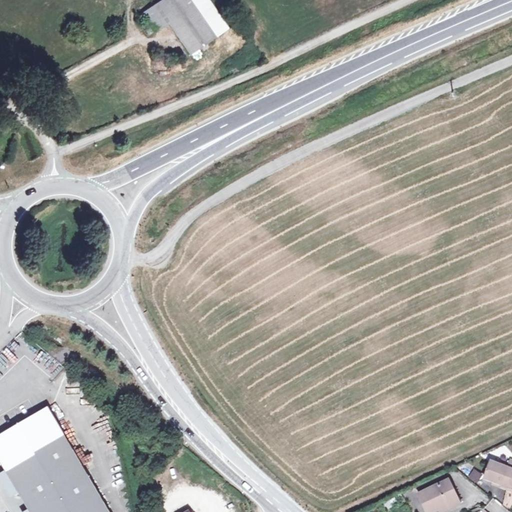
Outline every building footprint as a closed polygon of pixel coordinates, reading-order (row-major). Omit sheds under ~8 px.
[(190,0),(163,0),(145,13),(158,31),(170,23),(191,54),(216,36),(190,0)] [(208,0),(190,0),(216,36),(228,28),(208,0)] [(111,511),(50,408),(0,436),(0,460),(30,511),(111,511)] [(508,468),(491,462),(485,479),(501,485),(500,489),(506,491),(511,475),(511,472),(508,470),(508,468)] [(468,479),(476,483),(481,473),(473,469),(468,479)] [(450,482),(420,496),(426,510),(437,505),(439,509),(458,500),(450,482)] [(381,503),(384,509),(399,502),(396,496),(381,503)] [(458,500),(439,509),(440,511),(446,511),(462,505),(460,500),(458,500)]
